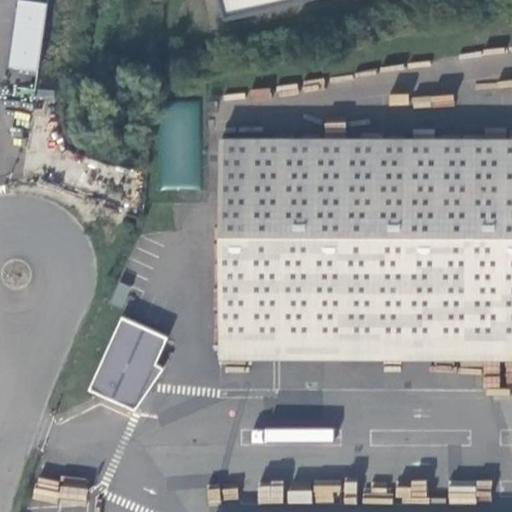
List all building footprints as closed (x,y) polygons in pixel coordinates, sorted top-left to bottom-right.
[(221,0),(227,22),(318,0),(221,0)] [(38,72),(47,6),(22,3),(13,69),(38,72)] [(201,103),(161,102),(157,187),(198,189),(201,103)] [(511,140),(222,139),(221,337),(511,339),(511,140)] [(151,377),(156,365),(168,339),(123,319),(90,391),(135,412),(151,377)] [(164,370),(156,365),(151,377),(157,380),(164,370)]
